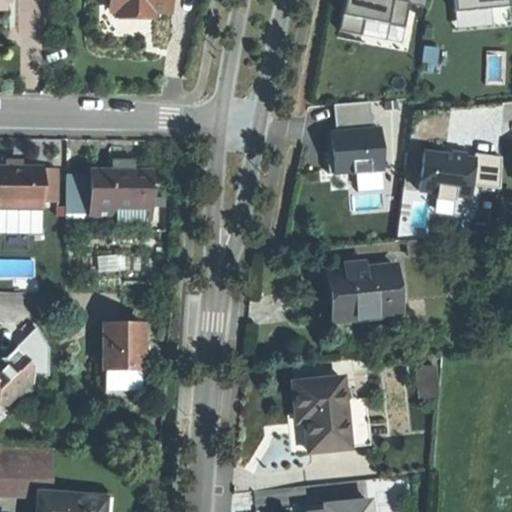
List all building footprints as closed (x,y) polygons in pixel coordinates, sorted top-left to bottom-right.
[(147,9),(165,9),(165,0),(110,0),(111,7),(111,14),(129,14),(147,14),(147,9)] [(344,0),(339,31),(361,36),(364,16),(405,24),(409,5),(426,8),(426,0),(344,0)] [(452,0),(454,12),(508,7),(507,0),(452,0)] [(330,133),(331,153),(327,153),(328,174),(352,172),(352,175),(370,173),(370,171),(383,170),(380,129),(372,130),(370,102),(333,105),(333,106),(336,106),(338,132),(330,133)] [(423,152),(418,192),(435,194),(434,200),(453,202),(454,196),(455,190),(470,192),(471,186),(500,190),(501,158),(474,154),(473,159),(423,152)] [(113,172),(135,173),(135,163),(123,163),(113,163),(113,172)] [(0,208),(44,208),(44,202),(44,189),(43,170),(43,169),(19,169),(0,169),(0,208)] [(43,170),(44,189),(58,189),(58,170),(43,170)] [(114,208),(151,208),(151,173),(135,173),(113,172),(91,172),(91,221),(114,222),(114,208)] [(44,189),(44,202),(58,202),(58,189),(44,189)] [(455,190),(454,196),(469,198),(470,192),(455,190)] [(0,231),(44,231),(44,208),(0,208),(0,231)] [(443,250),(442,237),(406,241),(408,254),(443,250)] [(337,262),(338,271),(358,269),(357,259),(337,262)] [(338,271),(323,273),(326,299),(328,319),(394,311),(389,265),(358,269),(338,271)] [(105,371),(143,372),(143,324),(106,324),(106,345),(105,371)] [(0,405),(7,398),(13,404),(34,383),(34,370),(14,348),(4,357),(0,357),(0,405)] [(429,367),(414,369),(416,389),(431,387),(429,367)] [(307,452),(347,448),(340,379),(292,384),(295,414),(304,421),(305,435),(307,452)] [(431,387),(416,389),(417,399),(433,397),(431,387)] [(41,495),(56,496),(57,449),(0,448),(0,496),(41,499),(41,495)] [(41,495),(41,499),(40,511),(106,511),(107,499),(56,496),(41,495)]
